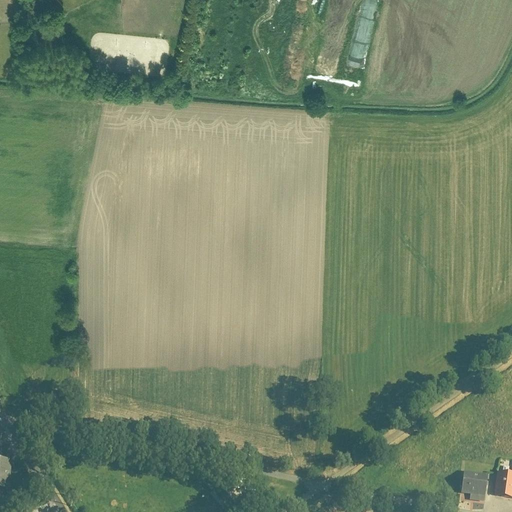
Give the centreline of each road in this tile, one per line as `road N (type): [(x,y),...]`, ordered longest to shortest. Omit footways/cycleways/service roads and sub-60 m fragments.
road 1 (residential): [(319,486),(4,420)]
road 2 (unclassified): [(319,486),(511,356)]
road 3 (unknown): [(319,486),(451,511)]
